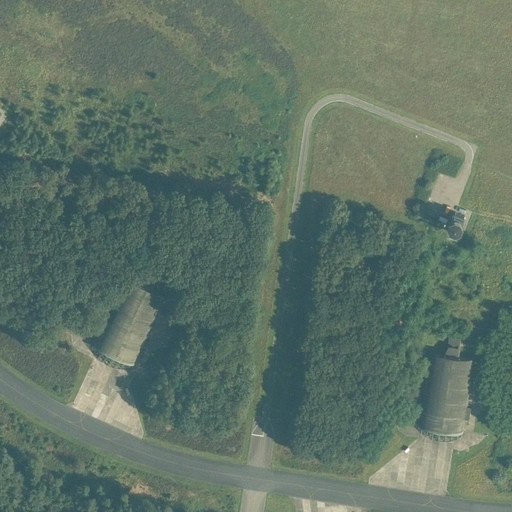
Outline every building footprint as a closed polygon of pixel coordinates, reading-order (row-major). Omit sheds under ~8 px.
[(450,225),(460,228),(465,215),(455,211),(450,225)] [(477,241),(487,245),(489,240),(480,236),(477,241)] [(134,364),(140,352),(143,353),(148,342),(145,341),(166,295),(152,289),(153,283),(159,271),(148,266),(142,278),(138,282),(124,276),(92,344),(134,364)] [(66,323),(72,326),(75,320),(69,317),(66,323)] [(461,336),(449,335),(447,348),(444,353),(429,350),(418,423),(418,425),(463,432),(466,419),(469,420),(471,407),(467,407),(475,357),(460,355),(459,350),(461,336)]
